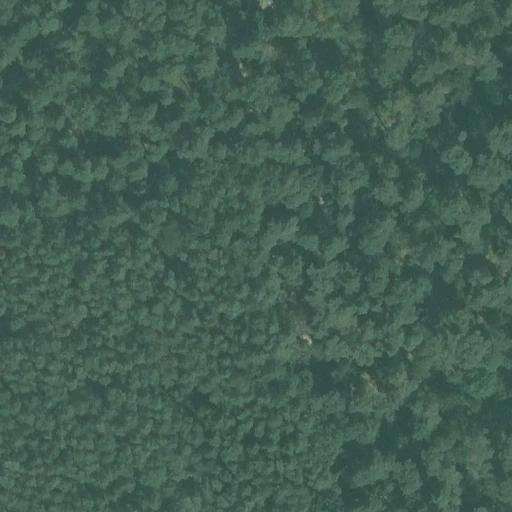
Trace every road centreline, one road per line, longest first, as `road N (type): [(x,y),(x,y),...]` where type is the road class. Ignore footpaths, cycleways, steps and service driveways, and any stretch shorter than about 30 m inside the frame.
road 1 (track): [(363,511),(257,135)]
road 2 (track): [(257,135),(224,0)]
